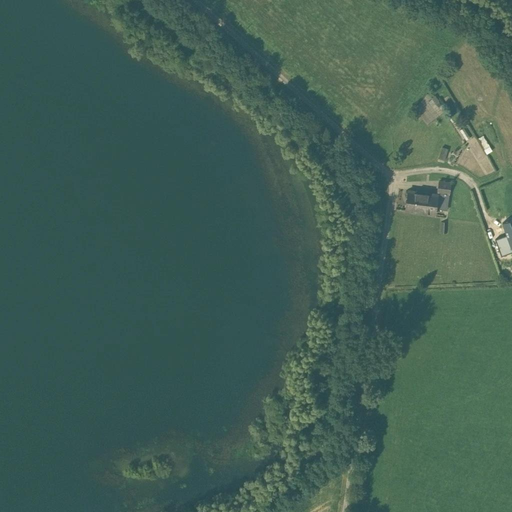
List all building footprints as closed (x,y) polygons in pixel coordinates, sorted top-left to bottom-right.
[(435,94),(432,96),(438,106),(441,104),(435,94)] [(463,126),(459,129),(465,139),(469,137),(463,126)] [(448,148),(442,146),(439,157),(444,159),(448,148)] [(450,182),(439,181),(437,192),(448,194),(450,182)] [(409,191),(406,210),(434,214),(435,208),(437,195),(409,191)] [(435,208),(446,209),(448,194),(437,192),(437,195),(435,208)] [(511,258),(511,218),(505,221),(508,231),(498,234),(507,260),(511,258)]
